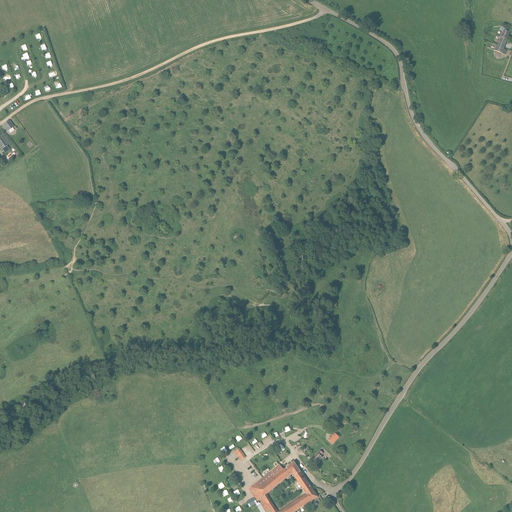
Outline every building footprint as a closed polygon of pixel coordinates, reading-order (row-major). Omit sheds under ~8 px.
[(505,28),(501,38),(506,40),(510,32),(511,32),(511,30),(505,28)] [(501,38),(498,45),(503,47),(506,40),(501,38)] [(503,49),(503,47),(498,45),(497,48),(496,47),(494,51),(505,55),(506,51),(503,49)] [(9,121),(3,126),(8,132),(14,128),(9,121)] [(5,134),(4,134),(0,137),(0,147),(1,148),(5,153),(9,150),(7,146),(11,143),(5,134)] [(328,442),(333,446),(340,439),(335,434),(328,442)] [(240,449),(235,452),(240,461),(244,458),(240,449)] [(320,450),(312,459),(316,463),(322,457),(320,456),(323,453),(320,450)] [(251,488),(248,489),(256,502),(258,501),(263,508),(259,510),(260,511),(267,511),(270,510),(271,511),(278,511),(267,494),(290,476),(289,476),(293,473),(292,472),(298,468),(294,462),(290,465),(283,470),(279,465),(251,488)] [(304,477),(298,468),(292,472),(293,473),(289,476),(290,476),(293,474),(296,480),(299,477),(301,479),(304,477)] [(305,493),(311,489),(304,477),(301,479),(299,477),(296,480),(302,489),(303,489),(305,493)] [(299,499),(303,506),(316,497),(317,498),(318,497),(317,495),(316,496),(311,489),(305,493),(306,495),(299,499)] [(294,511),(303,506),(299,499),(279,511),(294,511)]
